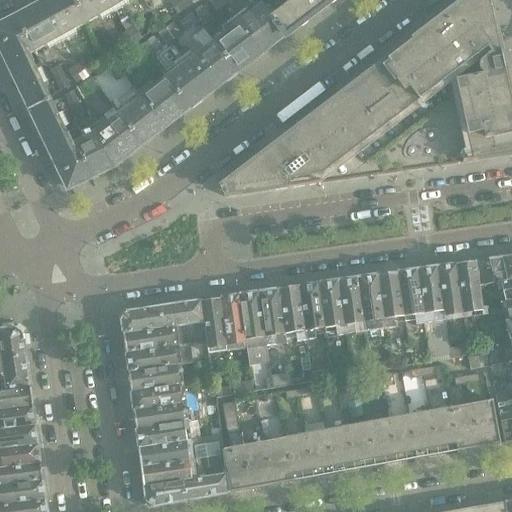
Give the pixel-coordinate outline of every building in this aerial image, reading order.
[(74,0),(47,0),(42,3),(16,17),(34,53),(89,24),(74,0)] [(74,0),(89,24),(129,0),(74,0)] [(178,15),(194,5),(190,0),(171,0),(169,2),(178,15)] [(208,0),(217,11),(225,5),(221,0),(208,0)] [(511,102),(489,0),(467,0),(222,188),(224,194),(226,198),(231,198),(511,157),(511,102)] [(293,0),(272,17),(287,36),(299,28),(302,28),(307,24),(308,20),(329,4),(333,4),(338,1),(337,0),(293,0)] [(261,3),(237,22),(214,40),(239,73),(285,38),(287,36),(272,17),(261,3)] [(34,53),(16,17),(0,25),(0,51),(29,111),(50,100),(48,97),(49,97),(33,63),(28,65),(24,58),(34,53)] [(174,23),(158,34),(166,46),(182,35),(174,23)] [(214,40),(166,76),(192,109),(191,109),(192,110),(202,103),(201,102),(226,82),(227,84),(237,76),(236,75),(239,73),(214,40)] [(108,67),(117,79),(133,68),(124,56),(108,67)] [(76,84),(92,74),(84,61),(68,71),(76,84)] [(60,93),(70,89),(59,66),(50,71),(60,93)] [(166,76),(142,94),(118,113),(143,146),(191,109),(192,109),(166,76)] [(75,117),(83,113),(72,92),(64,96),(75,117)] [(71,190),(114,169),(143,147),(143,146),(118,113),(95,131),(71,143),(72,145),(67,147),(64,139),(68,137),(52,103),(51,103),(50,100),(29,111),(65,188),(67,192),(71,190)] [(511,281),(511,257),(476,263),(480,288),(485,287),(495,284),(494,279),(506,276),(507,283),(511,281)] [(482,307),(480,288),(476,263),(457,265),(464,314),(465,318),(472,317),(471,313),(483,311),(482,307)] [(464,314),(457,265),(437,268),(445,321),(452,320),(452,316),(464,314)] [(449,350),(445,321),(437,268),(417,271),(424,324),(426,332),(429,355),(430,360),(450,356),(449,350)] [(424,324),(417,271),(398,274),(404,317),(415,315),(416,325),(424,324)] [(398,274),(378,277),(385,329),(394,328),(394,318),(404,317),(398,274)] [(378,277),(358,280),(364,323),(375,321),(376,331),(385,329),(378,277)] [(364,323),(358,280),(340,282),(347,335),(356,334),(355,324),(364,323)] [(511,281),(507,283),(498,285),(500,292),(503,292),(505,302),(511,300),(511,281)] [(347,335),(340,282),(318,286),(325,330),(335,329),(336,336),(347,335)] [(325,330),(318,286),(299,288),(307,341),(316,340),(315,331),(325,330)] [(307,341),(299,288),(278,291),(285,336),(295,334),(297,343),(307,341)] [(285,336),(278,291),(259,294),(267,347),(276,346),(275,338),(285,336)] [(267,347),(259,294),(240,297),(246,341),(256,340),(257,349),(267,347)] [(246,341),(240,297),(221,300),(227,347),(228,352),(237,350),(236,346),(247,345),(246,341)] [(227,347),(221,300),(202,302),(205,324),(208,343),(210,355),(218,353),(218,349),(227,347)] [(511,300),(505,302),(502,303),(504,310),(508,310),(510,322),(511,321),(511,300)] [(205,324),(202,302),(126,313),(121,320),(123,336),(176,328),(181,327),(205,324)] [(180,355),(179,347),(176,328),(123,336),(128,373),(177,366),(175,356),(180,355)] [(30,389),(23,335),(15,329),(0,331),(0,354),(6,392),(30,389)] [(511,341),(510,341),(486,348),(490,365),(511,361),(511,341)] [(468,346),(449,350),(450,356),(450,360),(468,357),(469,357),(469,351),(468,346)] [(478,357),(468,359),(471,371),(481,369),(478,357)] [(177,366),(128,373),(131,392),(180,385),(178,375),(182,374),(182,366),(177,366)] [(435,367),(422,370),(424,377),(436,375),(435,367)] [(422,370),(410,372),(411,380),(424,377),(422,370)] [(393,374),(381,377),(382,384),(394,382),(393,374)] [(479,375),(466,377),(468,385),(480,382),(479,375)] [(381,377),(368,379),(370,387),(382,384),(381,377)] [(466,377),(454,379),(455,387),(468,385),(466,377)] [(234,386),(215,389),(216,399),(274,390),(272,378),(233,384),(234,386)] [(496,384),(498,396),(511,392),(511,385),(511,380),(496,384)] [(351,382),(339,384),(340,391),(352,389),(351,382)] [(339,384),(326,386),(328,394),(340,391),(339,384)] [(180,385),(131,392),(133,411),(183,404),(181,394),(185,393),(184,385),(180,385)] [(6,392),(0,392),(0,412),(33,408),(30,389),(6,392)] [(310,389),(297,391),(299,398),(311,396),(310,389)] [(299,398),(297,391),(285,393),(286,401),(299,398)] [(493,401),(450,409),(458,452),(500,444),(493,401)] [(210,408),(190,411),(188,411),(187,403),(183,404),(133,411),(136,429),(189,422),(212,419),(210,408)] [(222,405),(230,449),(243,447),(235,403),(222,405)] [(0,431),(35,427),(33,408),(0,412),(0,431)] [(450,409),(409,417),(417,460),(458,452),(450,409)] [(511,442),(511,410),(499,414),(504,444),(511,442)] [(409,417),(367,424),(375,467),(417,460),(409,417)] [(189,422),(136,429),(138,449),(188,442),(186,431),(190,430),(189,422)] [(367,424),(326,432),(334,475),(375,467),(367,424)] [(0,451),(38,446),(35,427),(0,431),(0,451)] [(326,432),(284,440),(292,483),(334,475),(326,432)] [(229,494),(223,451),(221,437),(207,439),(188,442),(138,449),(146,503),(152,508),(229,494)] [(292,483),(284,440),(254,445),(260,488),(292,483)] [(243,447),(230,449),(225,450),(223,451),(229,494),(260,488),(254,445),(243,447)] [(0,469),(41,464),(38,446),(0,451),(0,469)] [(0,506),(45,500),(41,464),(0,469),(0,506)] [(0,511),(47,511),(45,500),(0,506),(0,511)] [(511,511),(511,502),(490,507),(491,511),(511,511)]
